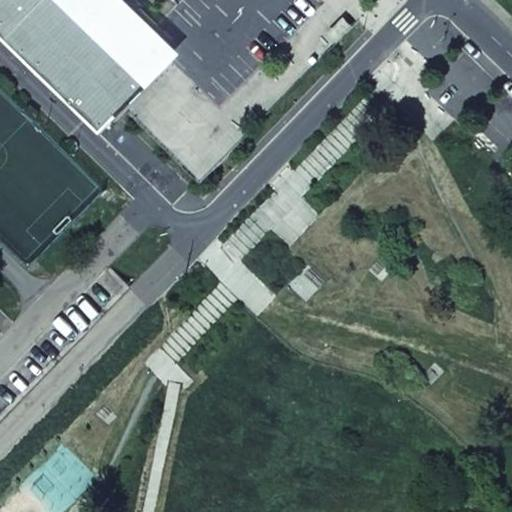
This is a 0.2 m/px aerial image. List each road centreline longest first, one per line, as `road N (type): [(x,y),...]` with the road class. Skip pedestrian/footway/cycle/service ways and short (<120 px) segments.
road 1 (residential): [(190,239),(429,0)]
road 2 (residential): [(0,439),(190,239)]
road 3 (residential): [(0,50),(146,196)]
road 4 (residential): [(146,196),(40,306)]
